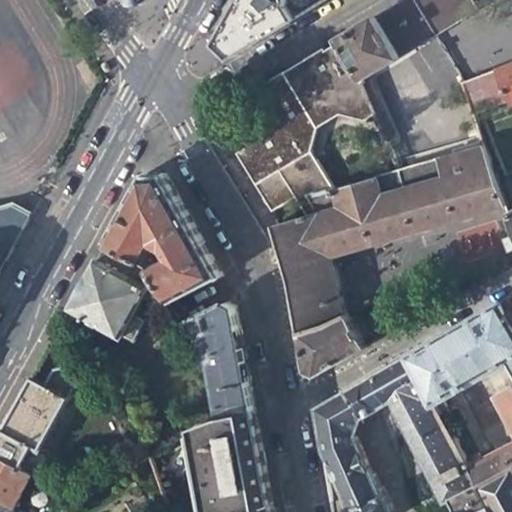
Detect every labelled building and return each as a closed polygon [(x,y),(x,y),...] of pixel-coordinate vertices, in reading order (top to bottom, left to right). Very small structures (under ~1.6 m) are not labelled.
[(239,0),(216,43),(232,58),(312,9),(326,0),(239,0)] [(420,0),(419,6),(436,37),(446,31),(471,16),(470,7),(467,0),(420,0)] [(471,0),(467,0),(470,7),(471,16),(474,14),(478,12),(471,0)] [(394,7),(418,48),(436,37),(419,6),(401,3),(394,7)] [(376,73),(418,48),(394,7),(352,32),(376,73)] [(376,73),(352,32),(346,36),(338,41),(340,43),(363,80),(368,77),(376,73)] [(243,165),(272,211),(288,201),(296,198),(335,188),(306,136),(338,116),(364,122),(374,116),(360,82),(363,80),(340,43),(331,49),(326,52),(324,49),(298,65),(261,87),(271,104),(231,128),(245,151),(238,156),(243,165)] [(511,64),(497,70),(511,99),(511,64)] [(473,114),(511,99),(497,70),(490,73),(463,83),(473,114)] [(394,138),(368,77),(363,80),(360,82),(374,116),(386,143),(394,138)] [(395,171),(335,188),(296,198),(297,199),(307,217),(276,225),(300,332),(325,327),(343,318),(332,257),(505,207),(483,147),(439,159),(438,157),(405,167),(395,170),(395,171)] [(168,256),(151,265),(154,269),(176,298),(177,300),(223,276),(189,215),(166,174),(146,172),(108,241),(143,261),(154,243),(166,250),(168,256)] [(273,213),(297,199),(296,198),(288,201),(272,211),(273,213)] [(0,216),(16,211),(7,206),(0,208),(0,216)] [(30,219),(16,211),(0,216),(0,254),(8,259),(30,219)] [(144,285),(154,269),(151,265),(143,261),(108,241),(71,308),(123,338),(125,335),(136,341),(148,319),(136,313),(151,288),(144,285)] [(211,354),(223,416),(255,409),(245,353),(237,307),(227,302),(193,320),(211,354)] [(479,455),(466,462),(480,488),(483,486),(511,470),(511,316),(504,302),(409,356),(442,417),(450,412),(444,401),(511,363),(511,362),(511,387),(496,396),(511,428),(511,446),(482,461),(479,455)] [(347,316),(343,318),(325,327),(300,332),(309,371),(317,374),(343,360),(367,346),(347,316)] [(495,511),(483,486),(480,488),(466,462),(442,417),(409,356),(316,408),(333,511),(392,511),(386,497),(382,499),(355,439),(362,420),(393,403),(446,504),(448,503),(452,511),(495,511)] [(47,382),(34,375),(0,437),(0,453),(35,473),(43,477),(48,467),(51,469),(54,466),(49,451),(46,449),(41,452),(83,376),(63,365),(59,366),(56,367),(47,382)] [(196,427),(211,511),(257,511),(272,507),(263,454),(255,409),(223,416),(215,418),(196,427)] [(146,441),(147,444),(152,454),(167,445),(160,434),(146,441)] [(135,464),(152,454),(147,444),(144,449),(137,447),(128,461),(135,464)] [(16,507),(35,473),(0,453),(0,498),(8,503),(16,507)] [(172,511),(152,454),(56,511),(172,511)] [(511,511),(511,470),(483,486),(495,511),(511,511)]
